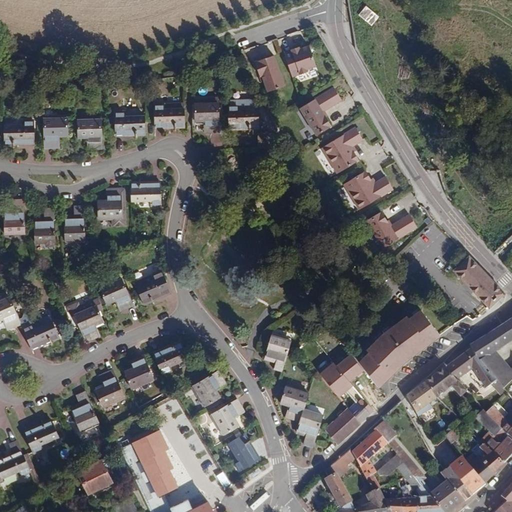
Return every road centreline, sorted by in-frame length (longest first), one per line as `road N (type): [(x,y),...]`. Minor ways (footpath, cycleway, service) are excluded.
road 1 (residential): [(0,166),(97,170),(178,152),(186,165),(173,241),(190,316)]
road 2 (tertiary): [(511,284),(415,172),(354,69),(336,31),(334,4)]
road 3 (secondary): [(511,301),(313,473),(282,471)]
road 4 (residential): [(190,316),(51,378),(15,378)]
road 5 (residential): [(190,316),(268,414),(282,471)]
